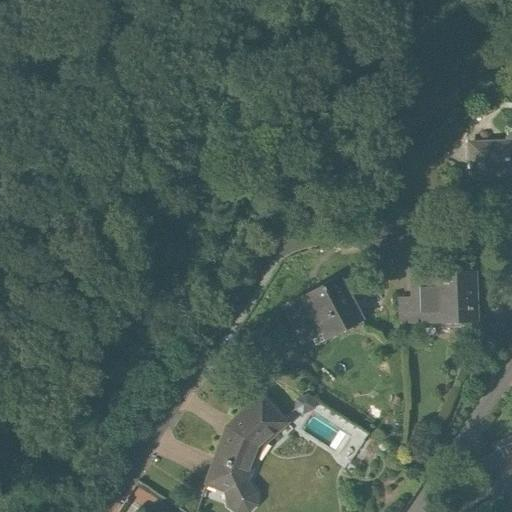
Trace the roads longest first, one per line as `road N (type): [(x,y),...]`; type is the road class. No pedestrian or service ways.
road 1 (residential): [(511,238),(345,231),(283,245),(243,291),(104,511)]
road 2 (residential): [(511,362),(412,511)]
